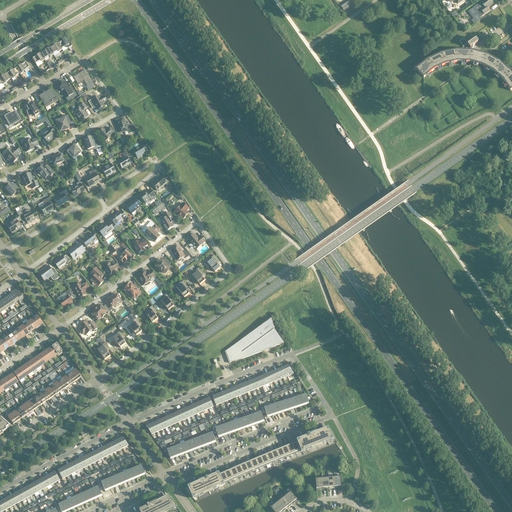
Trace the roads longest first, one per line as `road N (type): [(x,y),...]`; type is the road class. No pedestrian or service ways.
road 1 (trunk): [(135,0),(496,511)]
road 2 (trunk): [(511,504),(155,0)]
road 3 (residential): [(127,423),(297,354),(324,405)]
road 4 (residential): [(60,329),(197,223),(214,245)]
road 5 (residential): [(97,379),(228,272),(214,245)]
road 6 (residential): [(0,182),(121,111),(101,84)]
road 7 (residential): [(0,490),(127,423)]
road 8 (residential): [(0,110),(84,59),(101,84)]
road 9 (secondary): [(0,66),(108,0)]
